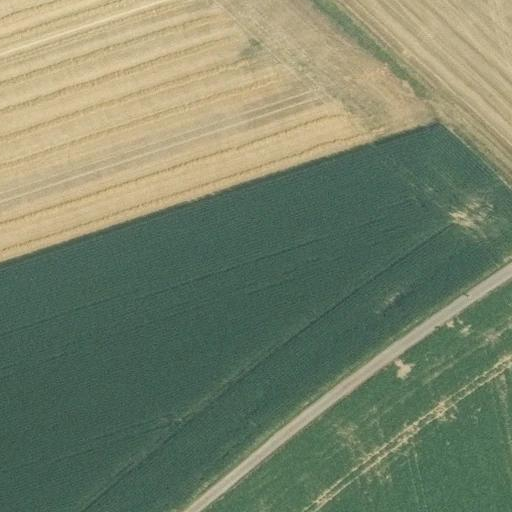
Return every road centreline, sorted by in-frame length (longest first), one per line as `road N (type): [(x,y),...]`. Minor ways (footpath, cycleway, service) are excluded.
road 1 (track): [(188,511),(469,295),(511,271)]
road 2 (track): [(511,172),(324,0)]
